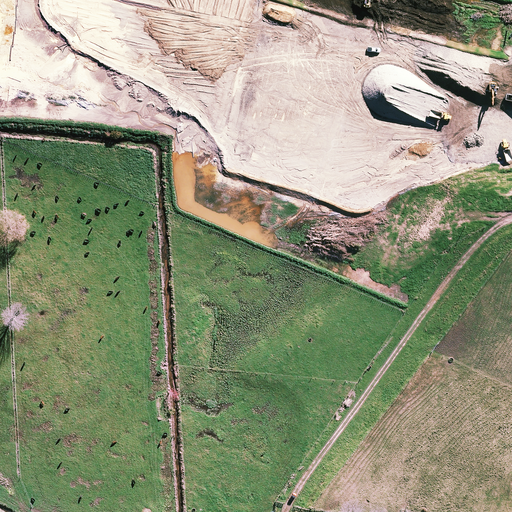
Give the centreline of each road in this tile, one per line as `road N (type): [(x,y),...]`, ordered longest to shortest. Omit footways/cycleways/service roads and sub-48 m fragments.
road 1 (motorway): [(0,2),(111,52),(511,191)]
road 2 (motorway): [(511,221),(459,210),(0,37)]
road 3 (track): [(511,219),(483,240),(436,297),(285,511)]
